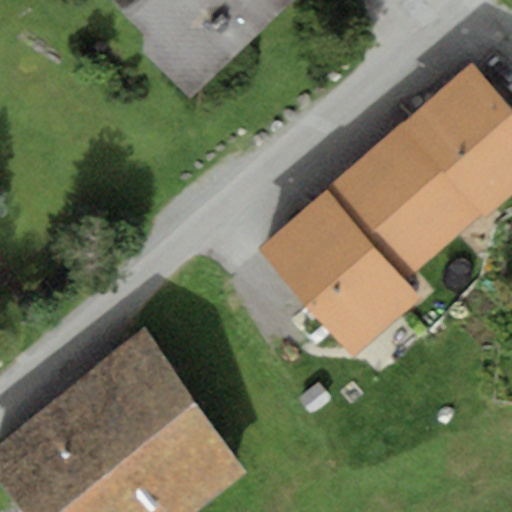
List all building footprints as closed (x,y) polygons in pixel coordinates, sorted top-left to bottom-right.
[(100,0),(135,35),(147,47),(191,93),(288,0),(100,0)] [(511,111),(472,65),(401,125),(481,218),(511,191),(511,111)] [(481,218),(401,125),(325,190),(406,281),(481,218)] [(325,190),(259,249),(353,355),(420,296),(406,281),(325,190)] [(147,325),(0,446),(0,478),(25,511),(194,511),(246,472),(147,325)]
